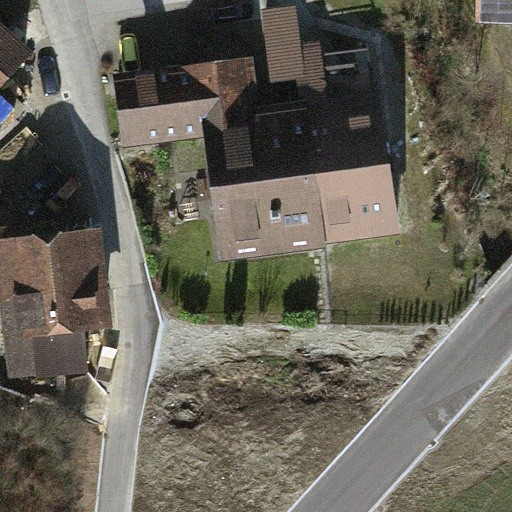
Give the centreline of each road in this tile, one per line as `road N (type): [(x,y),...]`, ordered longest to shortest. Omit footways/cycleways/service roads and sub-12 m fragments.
road 1 (residential): [(119,511),(138,350),(128,248),(58,0)]
road 2 (residential): [(333,511),(480,352)]
